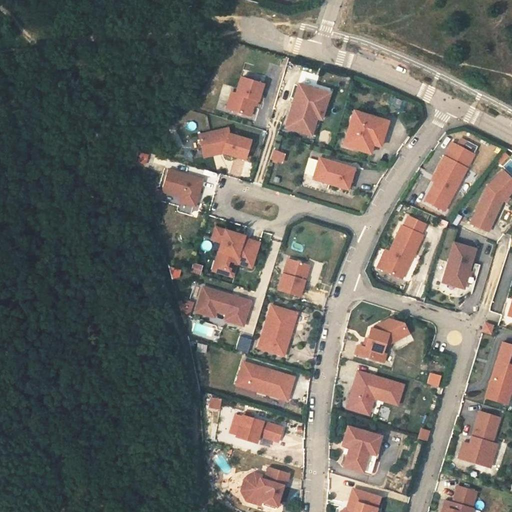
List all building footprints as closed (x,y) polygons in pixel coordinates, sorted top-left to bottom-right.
[(230,110),(249,116),(254,100),(257,101),(262,84),(240,77),(235,94),(230,110)] [(329,92),(298,84),(287,121),(301,125),(302,121),(314,124),(316,117),(321,119),(329,92)] [(230,110),(235,94),(231,93),(225,109),(230,110)] [(343,145),(369,153),(372,144),(380,119),(354,111),(343,145)] [(372,144),(380,146),(388,121),(380,119),(372,144)] [(287,121),(285,127),(311,135),(314,124),(302,121),(301,125),(287,121)] [(221,153),(244,159),(249,140),(227,134),(226,128),(197,132),(200,149),(223,147),(221,153)] [(443,209),(473,154),(452,142),(444,156),(447,158),(435,181),(425,200),(443,209)] [(269,160),(281,164),(285,153),(273,149),(269,160)] [(147,163),(148,154),(137,153),(136,162),(147,163)] [(435,181),(447,158),(444,156),(431,180),(435,181)] [(313,178),(347,189),(354,168),(319,157),(313,178)] [(202,179),(168,168),(162,187),(181,193),(180,196),(180,198),(195,203),(202,179)] [(511,191),(511,180),(503,170),(488,187),(470,223),(487,232),(492,221),(489,219),(499,199),(502,200),(503,201),(507,197),(511,191)] [(180,196),(181,193),(162,187),(161,190),(180,196)] [(180,198),(179,201),(194,206),(195,203),(180,198)] [(492,221),(502,200),(499,199),(489,219),(492,221)] [(454,214),(451,223),(458,225),(461,216),(454,214)] [(381,269),(399,277),(408,257),(411,259),(421,234),(419,233),(423,224),(407,216),(403,226),(400,225),(389,251),(381,269)] [(234,233),(215,227),(211,242),(221,245),(218,254),(225,256),(220,273),(233,277),(237,263),(252,267),(259,241),(243,236),(242,241),(238,240),(237,243),(232,241),(234,233)] [(234,233),(232,241),(237,243),(238,240),(242,241),(243,236),(234,233)] [(452,241),(443,277),(464,282),(467,272),(465,272),(466,269),(468,270),(474,247),(452,241)] [(378,267),(381,269),(389,251),(386,249),(378,267)] [(399,277),(402,278),(411,259),(408,257),(399,277)] [(306,264),(287,259),(278,289),(299,296),(304,280),(301,279),(306,264)] [(193,262),(190,272),(200,275),(203,265),(193,262)] [(443,277),(442,280),(463,286),(464,282),(443,277)] [(202,287),(194,311),(208,315),(210,309),(215,311),(225,314),(230,315),(229,321),(242,326),(250,301),(202,287)] [(292,312),(271,305),(257,347),(283,355),(291,328),(288,327),(292,312)] [(291,328),(296,313),(292,312),(288,327),(291,328)] [(383,328),(394,321),(388,319),(380,323),(383,328)] [(355,354),(382,362),(385,353),(381,352),(384,345),(406,333),(401,323),(394,321),(383,328),(380,323),(370,329),(365,347),(357,345),(355,354)] [(212,338),(214,325),(199,322),(197,335),(212,338)] [(491,325),(484,323),(482,330),(489,332),(491,325)] [(240,335),(235,349),(247,352),(251,339),(240,335)] [(508,375),(511,375),(511,344),(502,342),(495,363),(497,363),(496,367),(495,366),(491,379),(505,383),(508,375)] [(236,384),(286,400),(293,377),(243,362),(236,384)] [(396,405),(402,385),(357,371),(353,385),(356,386),(355,390),(352,389),(349,399),(353,401),(355,410),(362,412),(367,409),(371,397),(396,405)] [(429,371),(426,384),(438,387),(441,374),(429,371)] [(209,396),(207,408),(220,409),(221,398),(209,396)] [(463,442),(458,457),(479,464),(481,455),(492,458),(496,443),(491,442),(499,417),(479,411),(471,437),(474,438),(472,445),(469,444),(463,442)] [(278,441),(282,427),(242,415),(236,436),(256,442),(258,435),(259,431),(264,432),(263,436),(278,441)] [(375,455),(381,436),(347,425),(342,445),(349,447),(351,447),(348,457),(346,456),(343,466),(362,472),(368,453),(375,455)] [(420,427),(417,438),(427,441),(430,429),(420,427)] [(369,474),(375,455),(368,453),(362,472),(369,474)] [(481,455),(479,464),(489,467),(492,458),(481,455)] [(247,481),(244,490),(248,497),(276,505),(282,485),(284,486),(288,472),(268,466),(265,476),(264,479),(254,476),(247,481)] [(264,479),(265,476),(254,473),(245,478),(241,490),(246,500),(275,508),(276,505),(248,497),(244,490),(247,481),(254,476),(264,479)] [(470,508),(475,491),(457,486),(452,502),(445,500),(440,511),(471,511),(473,508),(470,508)] [(349,501),(356,503),(353,511),(346,509),(344,509),(340,511),(339,511),(373,511),(378,497),(352,489),(349,501)] [(356,503),(349,501),(346,509),(353,511),(356,503)]
